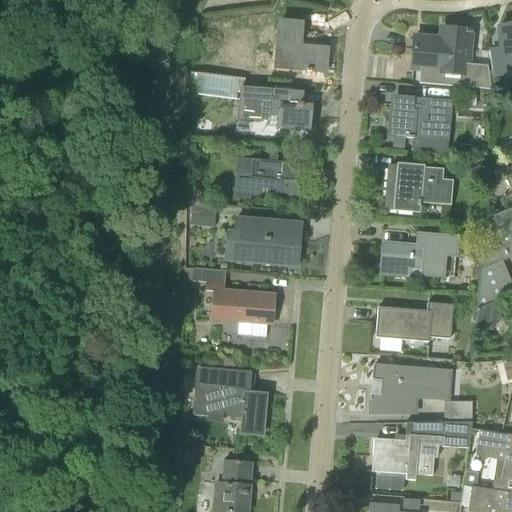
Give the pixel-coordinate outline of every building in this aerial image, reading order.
[(301,24),(279,23),(276,69),(325,72),(327,50),(299,48),(301,24)] [(511,25),(497,28),(501,66),(511,63),(511,25)] [(446,41),(414,38),(411,69),(437,72),(437,74),(466,76),(470,32),(447,30),(446,41)] [(237,79),(197,74),(195,95),(235,100),(237,79)] [(455,102),(456,91),(431,89),(430,100),(421,99),(421,108),(412,107),(413,99),(395,97),(392,136),(405,137),(405,139),(413,140),(414,138),(448,140),(451,102),(455,102)] [(301,95),(241,90),(239,118),(266,120),(266,117),(279,118),(279,128),(308,130),(310,107),(302,107),(303,103),(300,103),(301,95)] [(306,165),(253,161),(251,178),(238,177),(236,195),(301,201),(302,183),(304,183),(306,165)] [(486,176),(481,165),(468,171),(473,182),(486,176)] [(385,209),(395,210),(417,212),(417,207),(419,207),(420,202),(448,204),(450,184),(439,183),(440,172),(421,171),(422,168),(396,166),(396,168),(389,168),(385,209)] [(215,218),(216,206),(191,204),(190,215),(215,218)] [(478,211),(482,221),(491,218),(487,207),(478,211)] [(213,228),(215,218),(190,215),(189,225),(213,228)] [(296,225),(244,220),(243,238),(258,239),(256,263),(297,266),(298,248),(294,248),(296,225)] [(511,225),(481,238),(474,310),(511,294),(511,282),(503,262),(511,257),(511,225)] [(416,247),(383,244),(381,266),(390,266),(389,276),(408,277),(409,268),(421,269),(420,275),(442,277),(444,256),(455,257),(456,238),(417,235),(416,247)] [(256,297),(232,296),(232,293),(222,293),(224,272),(193,270),(192,283),(207,283),(206,293),(214,294),(212,320),(268,324),(268,321),(272,321),(273,299),(270,299),(270,296),(256,295),(256,297)] [(501,320),(494,302),(474,310),(473,329),(492,331),(501,320)] [(425,312),(377,308),(375,339),(429,343),(429,337),(449,338),(452,305),(426,303),(425,312)] [(511,379),(511,362),(503,364),(507,381),(511,379)] [(448,372),(372,368),(371,382),(379,383),(378,395),(371,394),(370,413),(400,413),(401,407),(413,408),(414,397),(446,397),(448,372)] [(227,410),(227,418),(241,419),(240,434),(262,436),(265,396),(245,394),(247,374),(197,370),(194,415),(206,416),(209,406),(227,410)] [(444,423),(472,423),(471,403),(444,403),(444,423)] [(472,423),(444,423),(442,446),(468,448),(472,423)] [(497,459),(492,489),(511,491),(511,434),(480,430),(476,456),(497,459)] [(433,445),(374,441),(373,457),(376,457),(374,472),(431,477),(433,445)] [(247,511),(252,463),(224,461),(222,485),(215,485),(212,511),(247,511)] [(511,511),(511,491),(492,489),(471,486),(471,487),(463,485),(460,506),(468,507),(467,511),(511,511)] [(450,493),(449,501),(460,501),(461,493),(450,493)] [(419,501),(403,500),(402,510),(418,511),(419,501)] [(388,511),(389,504),(369,503),(368,511),(388,511)]
